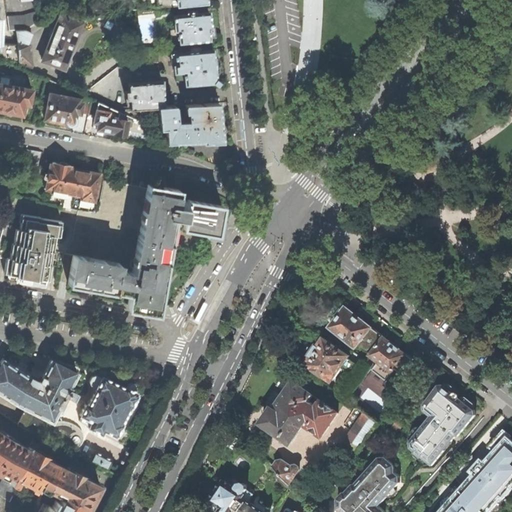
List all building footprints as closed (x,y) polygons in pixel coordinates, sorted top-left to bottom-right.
[(49,6),(37,13),(38,22),(42,19),(53,13),(49,6)] [(13,16),(15,30),(25,29),(38,22),(37,13),(37,11),(23,15),(13,16)] [(207,28),(210,28),(209,22),(208,12),(173,15),(174,22),(174,29),(174,30),(178,30),(179,42),(208,39),(208,37),(207,28)] [(41,60),(64,69),(74,44),(82,22),(59,13),(41,60)] [(38,22),(25,29),(30,32),(45,23),(42,19),(38,22)] [(207,28),(208,37),(214,36),(214,35),(217,35),(217,27),(210,28),(207,28)] [(30,32),(25,29),(15,30),(16,39),(26,42),(30,32)] [(171,43),(179,42),(178,30),(174,30),(174,29),(170,30),(171,43)] [(26,42),(16,39),(17,44),(18,61),(25,63),(23,68),(32,72),(30,44),(26,42)] [(17,44),(0,43),(0,58),(18,63),(18,61),(17,44)] [(143,62),(156,62),(157,48),(141,47),(143,62)] [(174,72),(175,72),(183,72),(184,85),(215,82),(214,69),(214,68),(217,67),(217,63),(217,59),(213,59),(213,58),(212,49),(174,53),(175,64),(173,65),(174,72)] [(183,72),(175,72),(176,81),(184,86),(184,85),(183,72)] [(17,114),(22,115),(24,104),(28,105),(31,89),(10,85),(12,79),(11,79),(12,76),(1,74),(0,78),(0,110),(3,111),(5,113),(9,114),(12,113),(17,114)] [(130,109),(156,107),(156,106),(162,106),(162,93),(162,80),(128,83),(129,91),(125,91),(126,99),(129,98),(130,109)] [(80,112),(88,113),(90,99),(83,95),(81,102),(78,101),(78,98),(49,93),(44,119),(61,122),(67,123),(68,124),(69,125),(71,125),(73,124),(74,123),(75,121),(75,119),(75,117),(76,113),(80,114),(80,112)] [(113,134),(124,136),(127,120),(117,118),(119,112),(90,99),(88,113),(95,114),(93,122),(97,122),(96,129),(108,131),(113,132),(113,134)] [(202,142),(222,141),(220,127),(223,127),(222,114),(219,114),(218,103),(184,104),(185,111),(188,111),(188,121),(182,121),(176,122),(174,105),(162,106),(156,106),(156,107),(159,129),(164,128),(166,142),(202,140),(202,142)] [(24,162),(37,165),(40,151),(26,149),(24,162)] [(44,189),(60,192),(65,164),(56,162),(52,161),(51,164),(49,163),(44,189)] [(69,167),(70,165),(65,164),(60,192),(65,193),(65,194),(72,195),(71,201),(70,200),(69,206),(70,207),(69,208),(87,211),(89,200),(93,201),(95,190),(96,191),(97,186),(96,186),(99,173),(88,171),(69,167)] [(425,190),(407,176),(396,191),(413,204),(425,190)] [(148,184),(138,238),(169,243),(172,224),(177,225),(182,226),(182,228),(216,234),(222,206),(187,200),(187,201),(176,200),(178,189),(148,184)] [(62,207),(69,208),(70,207),(69,206),(70,200),(71,201),(72,195),(65,194),(62,207)] [(7,257),(4,273),(26,277),(48,280),(51,265),(50,264),(52,251),(53,251),(55,236),(59,236),(61,221),(39,218),(39,217),(21,214),(19,229),(16,228),(14,243),(12,243),(10,258),(7,257)] [(138,238),(132,273),(129,293),(127,304),(157,310),(163,280),(169,243),(138,238)] [(73,255),(68,283),(75,285),(90,287),(114,292),(115,290),(129,293),(132,273),(118,270),(119,263),(73,255)] [(323,281),(297,290),(302,303),(328,294),(323,281)] [(331,326),(357,347),(360,343),(373,354),(386,337),(364,320),(364,315),(360,312),(355,313),(342,303),(336,310),(341,314),(338,318),(331,326)] [(324,376),(327,378),(330,375),(335,378),(343,368),(356,376),(368,360),(354,351),(351,355),(324,336),(318,344),(316,343),(316,344),(314,344),(311,344),(310,346),(308,348),(308,350),(310,353),(309,353),(310,355),(305,363),(314,369),(314,370),(323,377),(324,376)] [(393,342),(386,337),(373,354),(372,355),(379,361),(373,369),(387,380),(396,368),(402,373),(413,359),(401,349),(397,345),(393,342)] [(25,408),(52,422),(60,406),(60,407),(66,395),(75,400),(78,395),(68,390),(70,387),(69,387),(77,373),(50,359),(38,381),(30,377),(2,359),(0,361),(0,393),(14,403),(25,408)] [(87,428),(101,435),(103,431),(114,436),(115,435),(116,435),(121,425),(127,428),(132,418),(137,408),(131,405),(136,395),(136,393),(135,393),(135,392),(134,391),(135,388),(134,384),(130,382),(127,383),(125,386),(124,386),(123,387),(102,376),(101,377),(96,374),(90,376),(88,381),(90,386),(95,389),(87,405),(84,404),(79,416),(81,417),(79,421),(88,426),(87,428)] [(286,440),(291,443),(305,423),(323,435),(338,412),(283,375),(276,385),(283,390),(280,394),(285,397),(276,410),(273,408),(266,419),(266,424),(270,427),(271,430),(275,433),(278,432),(283,436),(282,437),(286,440)] [(470,405),(444,384),(439,384),(424,405),(425,410),(431,415),(411,441),(411,447),(414,450),(415,452),(421,457),(422,456),(433,465),(455,438),(457,436),(458,437),(476,415),(476,410),(470,405)] [(362,397),(381,412),(388,403),(370,388),(362,397)] [(351,414),(361,420),(366,413),(356,406),(351,414)] [(53,422),(52,422),(25,408),(17,424),(76,454),(74,448),(77,447),(80,444),(82,442),(83,436),(82,432),(80,429),(76,426),(73,424),(70,423),(65,421),(61,421),(57,421),(53,422)] [(361,420),(353,431),(367,440),(380,422),(366,413),(361,420)] [(490,449),(495,453),(510,435),(511,436),(511,432),(508,429),(490,449)] [(358,454),(367,440),(353,431),(344,444),(358,454)] [(4,435),(0,432),(0,472),(1,470),(14,475),(28,448),(10,439),(4,435)] [(511,436),(510,435),(495,453),(488,461),(490,463),(480,474),(465,491),(449,509),(446,511),(491,511),(511,489),(511,436)] [(32,441),(28,448),(14,475),(10,482),(15,485),(15,484),(28,490),(29,487),(35,490),(36,486),(44,490),(45,489),(46,489),(47,488),(57,493),(58,493),(60,492),(62,492),(63,495),(59,501),(56,499),(52,506),(48,504),(44,511),(84,511),(87,508),(99,484),(86,477),(87,475),(67,465),(66,467),(49,458),(50,456),(38,450),(40,445),(32,441)] [(88,456),(86,459),(107,470),(111,460),(93,451),(90,457),(88,456)] [(364,480),(360,485),(381,505),(383,502),(400,482),(400,476),(396,472),(396,465),(387,457),(380,457),(364,475),(364,480)] [(474,469),(480,474),(490,463),(488,461),(484,457),(474,469)] [(275,466),(276,468),(290,483),(300,469),(300,467),(297,465),(295,465),(293,467),(284,460),(279,460),(275,466)] [(287,487),(293,487),(290,483),(276,468),(277,475),(287,487)] [(17,486),(15,485),(10,482),(3,479),(0,482),(0,494),(10,501),(17,486)] [(266,511),(250,501),(254,494),(248,489),(247,484),(244,482),(240,483),(237,488),(225,479),(217,491),(212,499),(212,500),(207,507),(213,511),(220,511),(221,511),(220,511),(233,511),(234,511),(266,511)] [(386,511),(386,509),(381,505),(360,485),(357,483),(353,483),(346,492),(346,496),(342,500),(339,501),(338,510),(341,511),(386,511)] [(443,503),(449,509),(465,491),(459,485),(443,503)] [(511,489),(491,511),(503,511),(511,503),(511,489)] [(0,511),(3,511),(10,501),(0,494),(0,511)] [(35,510),(38,511),(44,511),(48,504),(40,500),(35,510)]
